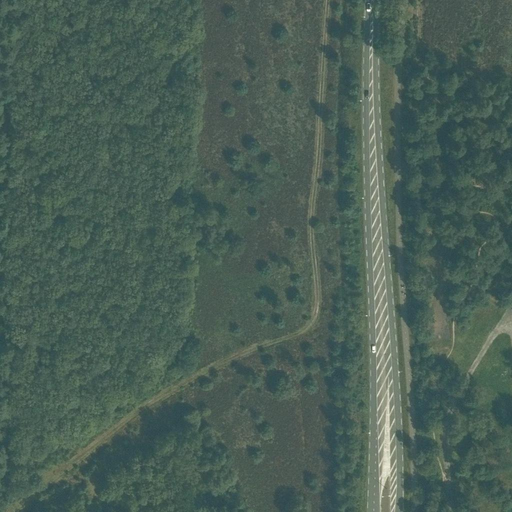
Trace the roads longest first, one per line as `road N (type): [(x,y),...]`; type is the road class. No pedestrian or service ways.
road 1 (primary): [(383,356),(366,112),(367,0)]
road 2 (primary): [(397,511),(396,424),(383,356)]
road 3 (primary): [(383,356),(375,511)]
